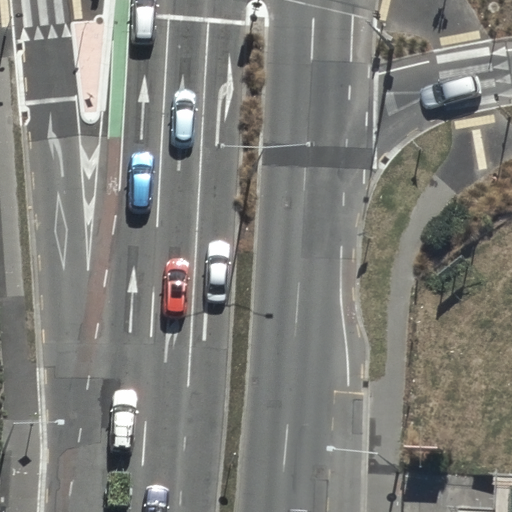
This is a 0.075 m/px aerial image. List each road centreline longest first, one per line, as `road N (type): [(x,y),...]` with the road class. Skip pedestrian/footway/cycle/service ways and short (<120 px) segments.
road 1 (primary): [(132,511),(66,277),(37,0)]
road 2 (secondary): [(141,511),(170,0)]
road 3 (secondary): [(306,143),(287,511)]
road 4 (primary): [(511,72),(467,76),(306,143)]
road 5 (secondary): [(311,0),(306,143)]
